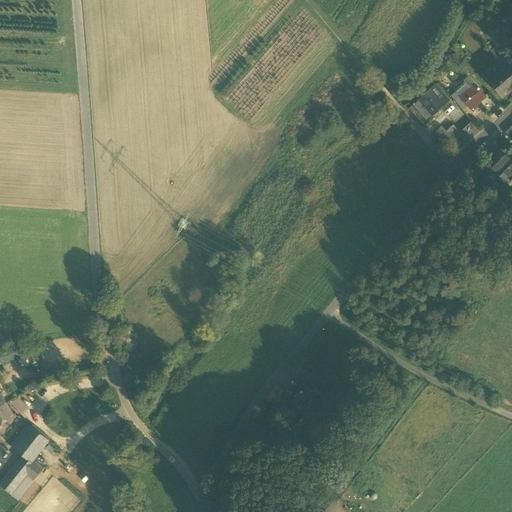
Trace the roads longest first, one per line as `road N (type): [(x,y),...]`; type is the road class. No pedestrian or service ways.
road 1 (residential): [(198,482),(216,467),(254,400),(449,169),(496,125)]
road 2 (unclassified): [(76,0),(97,296),(136,424)]
road 3 (track): [(307,0),(449,169)]
road 4 (track): [(328,316),(409,371),(511,416)]
